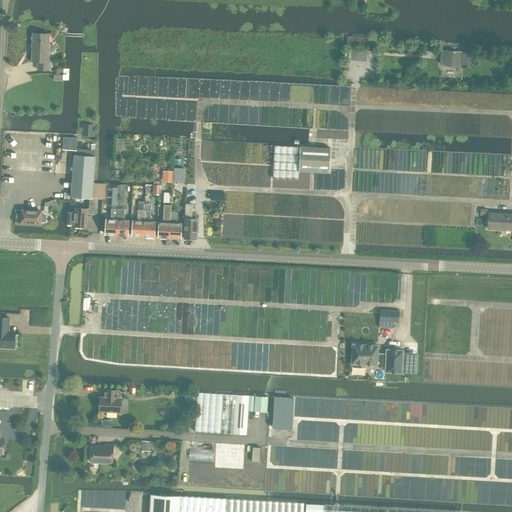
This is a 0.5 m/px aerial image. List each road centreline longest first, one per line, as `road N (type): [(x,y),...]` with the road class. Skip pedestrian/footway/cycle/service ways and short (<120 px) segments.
road 1 (tertiary): [(511,270),(64,246)]
road 2 (unclassified): [(42,511),(64,246)]
